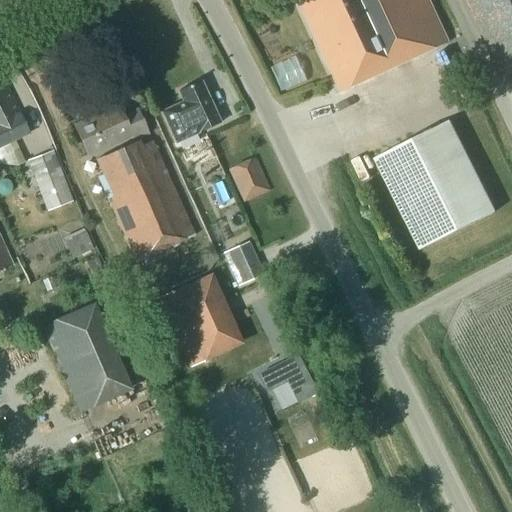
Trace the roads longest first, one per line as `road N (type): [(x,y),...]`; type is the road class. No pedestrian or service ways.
road 1 (unclassified): [(461,511),(208,0)]
road 2 (unknown): [(398,323),(428,354),(510,511)]
